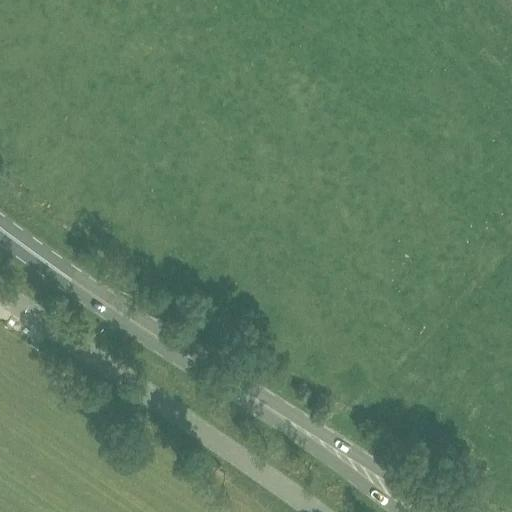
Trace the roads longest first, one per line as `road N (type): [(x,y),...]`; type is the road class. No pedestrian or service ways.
road 1 (unclassified): [(0,286),(314,511)]
road 2 (primary): [(301,430),(113,310),(0,225)]
road 3 (primary): [(434,511),(301,430)]
road 4 (primary): [(301,430),(399,511)]
